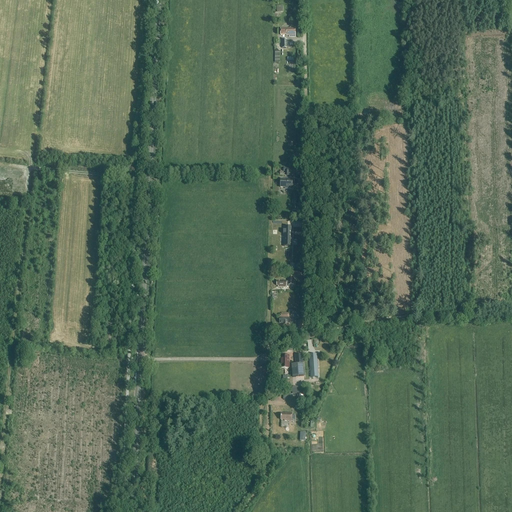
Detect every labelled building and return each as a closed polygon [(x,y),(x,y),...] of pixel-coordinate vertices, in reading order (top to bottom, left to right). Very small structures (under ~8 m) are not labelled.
[(295,37),(295,28),(290,28),(290,29),(280,29),(280,35),(286,35),(286,36),(289,36),(289,37),(295,37)] [(287,49),(287,46),(292,46),(292,42),(287,42),(287,40),(282,40),(282,49),(287,49)] [(290,179),(289,179),(285,178),(285,179),(280,179),(280,188),(285,188),(285,189),(294,189),(294,180),(294,179),(290,179)] [(283,245),(283,246),(292,247),(292,245),(292,235),(291,235),(291,232),(292,232),(292,227),(284,227),(283,236),(284,236),(283,245)] [(289,287),(289,285),(293,285),(293,278),(288,278),(288,282),(277,282),(277,286),(278,286),(278,287),(286,287),(289,287)] [(289,324),(289,313),(281,313),(281,314),(280,314),(279,324),(289,324)] [(62,346),(62,338),(57,337),(57,334),(51,334),(50,345),(62,346)] [(292,378),(296,377),(304,377),(303,364),(302,355),(295,355),(295,365),(291,365),(292,378)] [(311,377),(318,377),(317,355),(310,356),(311,377)] [(289,369),(289,356),(280,356),(280,369),(289,369)] [(291,422),(292,414),(287,414),(287,415),(281,414),(281,420),(284,420),(284,421),(288,421),(288,422),(291,422)]
